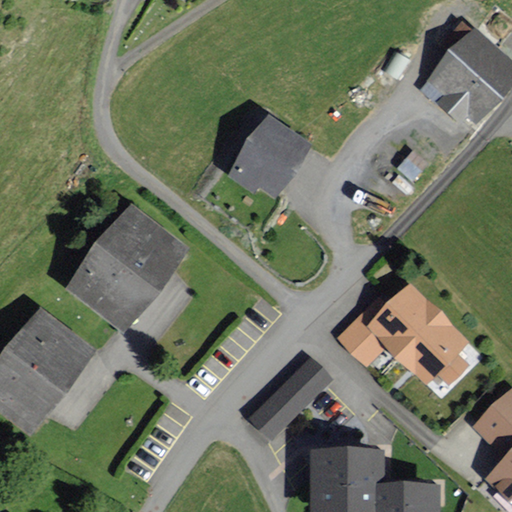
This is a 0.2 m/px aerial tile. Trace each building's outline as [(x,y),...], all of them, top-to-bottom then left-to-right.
[(511,79),(511,65),(475,33),(427,88),(470,126),(511,79)] [(306,145),(269,120),(233,175),(253,188),(258,180),(275,192),(306,145)] [(183,252),(133,211),(72,286),(122,327),(183,252)] [(465,346),(409,288),(375,323),(365,314),(342,338),(368,363),(387,344),(429,382),(437,372),(449,383),(465,364),(456,355),(465,346)] [(91,352),(42,315),(0,368),(0,406),(30,430),(91,352)] [(328,381),(311,363),(254,418),(271,436),(328,381)] [(511,392),(479,425),(511,458),(511,460),(495,477),(511,494),(511,392)] [(398,484),(388,485),(380,485),(380,449),(354,450),(339,450),(328,450),(316,450),(317,511),(432,511),(432,484),(414,484),(398,484)]
